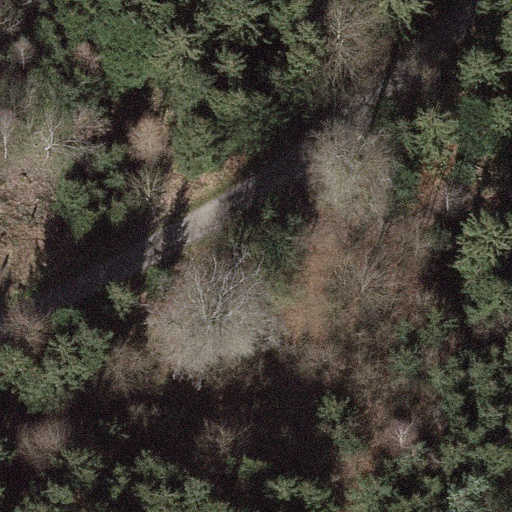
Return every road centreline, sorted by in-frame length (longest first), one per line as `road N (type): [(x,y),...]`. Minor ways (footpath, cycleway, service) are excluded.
road 1 (track): [(0,322),(286,176)]
road 2 (track): [(286,176),(421,52),(453,0)]
